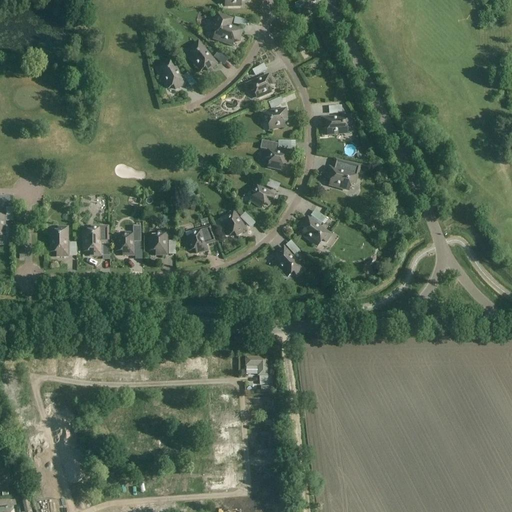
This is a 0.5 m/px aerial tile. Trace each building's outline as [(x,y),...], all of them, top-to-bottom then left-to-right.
[(232,20),(217,15),(212,30),(219,32),(218,33),(219,34),(217,41),(232,46),(234,40),(238,42),(242,31),(230,27),(232,20)] [(187,57),(190,59),(200,72),(204,68),(207,72),(216,65),(198,42),(191,48),(194,51),(187,57)] [(158,72),(160,75),(168,89),(173,86),(175,90),(184,85),(170,60),(163,64),(165,68),(158,72)] [(268,88),(272,86),(268,76),(248,84),(251,92),(255,91),(255,92),(256,92),(259,98),(271,93),(268,88)] [(248,85),(242,86),(244,95),(250,94),(248,85)] [(283,122),(287,121),(285,110),(264,114),(265,122),(269,122),(269,123),(270,123),(271,130),(284,127),(283,122)] [(327,136),(343,134),(347,134),(346,126),(351,125),(350,117),(321,119),(322,130),(327,130),(327,136)] [(261,142),(260,150),(267,151),(265,159),(269,159),(269,161),(268,168),(281,171),(282,165),(286,166),(288,155),(275,152),(277,145),(261,142)] [(329,186),(344,190),(348,191),(350,183),(355,184),(357,176),(329,168),(326,179),(331,180),(329,186)] [(268,206),(274,197),(256,185),(251,192),(254,194),(253,195),(254,196),(250,202),(261,209),(264,204),(268,206)] [(233,233),(236,237),(245,231),(233,212),(226,217),(228,220),(227,221),(221,225),(228,236),(233,233)] [(244,215),(241,212),(238,214),(241,218),(244,221),(247,218),(244,215)] [(324,225),(326,221),(321,217),(318,220),(324,225)] [(301,235),(314,245),(317,247),(322,240),(325,243),(330,236),(307,219),(301,228),(304,230),(301,235)] [(133,243),(141,243),(140,227),(132,227),(133,234),(125,234),(125,238),(123,238),(123,239),(116,239),(116,252),(122,252),(122,256),(133,256),(133,243)] [(56,257),(67,257),(67,228),(58,229),(59,236),(57,236),(57,237),(50,237),(50,253),(56,253),(56,257)] [(100,243),(108,243),(107,228),(91,228),(91,236),(90,236),(83,236),(83,252),(89,252),(89,257),(100,257),(100,250),(100,243)] [(206,251),(201,230),(193,233),(194,236),(192,236),(193,237),(186,239),(189,252),(195,250),(196,254),(206,251)] [(211,231),(205,233),(209,242),(214,240),(211,231)] [(166,256),(166,234),(158,234),(158,238),(156,238),(149,238),(149,251),(155,251),(155,256),(166,256)] [(274,263),(284,275),(287,278),(293,272),(296,275),(302,270),(283,248),(275,256),(278,259),(274,263)] [(132,258),(126,262),(132,271),(138,267),(132,258)] [(225,375),(223,355),(214,356),(215,375),(225,375)] [(183,357),(184,376),(191,376),(190,357),(183,357)] [(257,379),(259,379),(267,379),(267,377),(267,359),(244,359),(244,369),(257,369),(257,379)] [(16,379),(6,382),(11,400),(21,398),(16,379)] [(254,398),(254,406),(278,405),(278,397),(254,398)] [(217,421),(218,440),(226,440),(225,421),(217,421)] [(40,424),(23,430),(25,436),(42,430),(40,424)] [(33,456),(35,463),(48,460),(46,454),(33,456)] [(243,470),(242,463),(218,466),(219,473),(243,470)] [(261,467),(261,474),(282,473),(281,466),(261,467)] [(255,511),(255,501),(243,501),(243,511),(255,511)]
